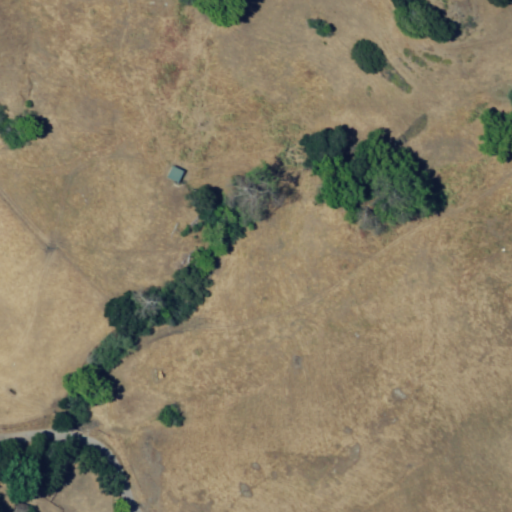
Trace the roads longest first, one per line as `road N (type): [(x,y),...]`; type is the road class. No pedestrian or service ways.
road 1 (track): [(433,0),(427,34),(444,48),(504,34),(511,23),(393,244),(343,285),(247,329),(178,331),(135,349),(110,374),(105,433),(95,448)]
road 2 (tertiary): [(0,438),(74,435),(95,448),(134,511)]
